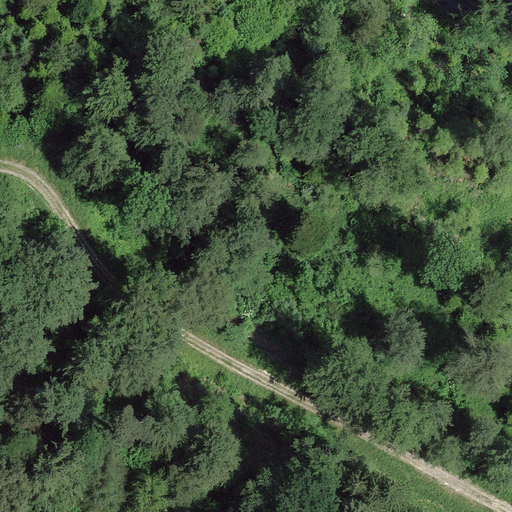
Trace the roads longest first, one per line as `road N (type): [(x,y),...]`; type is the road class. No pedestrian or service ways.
road 1 (track): [(501,511),(158,320),(96,263),(32,177),(0,167)]
road 2 (track): [(0,317),(200,478)]
